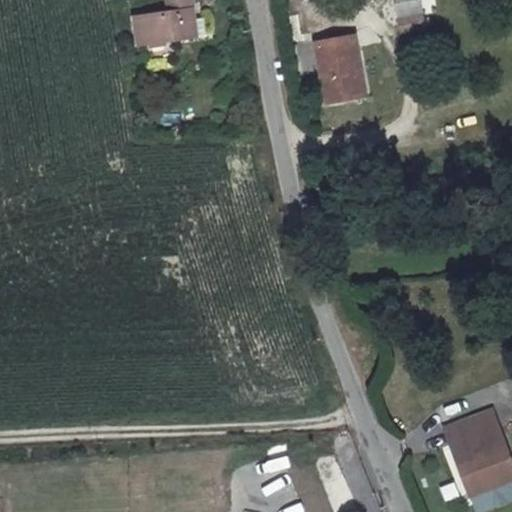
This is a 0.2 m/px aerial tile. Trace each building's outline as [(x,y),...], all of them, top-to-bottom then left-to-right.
[(151,0),(155,22),(222,13),(220,0),(151,0)] [(426,9),(401,14),(404,28),(429,23),(426,9)] [(359,30),(319,37),(330,97),(369,90),(359,30)] [(182,110),(163,112),(165,125),(184,123),(182,110)] [(511,450),(495,405),(448,422),(473,489),(511,474),(511,450)] [(336,451),(315,457),(330,511),(352,511),(374,506),(352,430),(331,435),(336,451)] [(511,474),(473,489),(480,508),(511,495),(511,474)] [(273,505),(285,500),(276,476),(263,481),(273,505)] [(260,483),(247,487),(255,511),(268,507),(260,483)]
